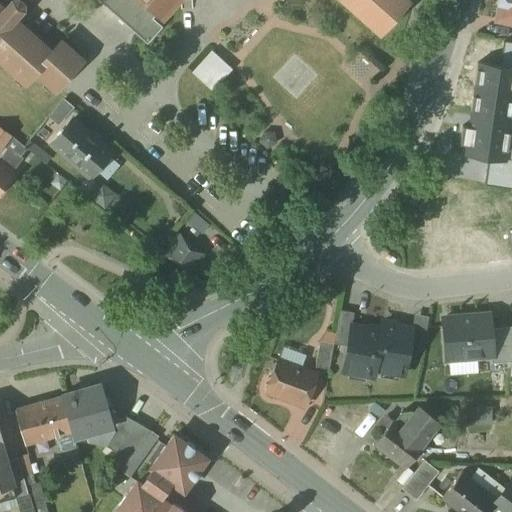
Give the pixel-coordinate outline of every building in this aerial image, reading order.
[(0,0),(0,72),(20,91),(27,82),(48,97),(79,61),(1,0),(0,0)] [(84,0),(138,48),(159,28),(128,0),(84,0)] [(134,0),(154,17),(169,0),(329,0),(371,38),(404,1),(403,0),(134,0)] [(511,0),(495,0),(491,23),(511,26),(511,0)] [(207,50),(187,73),(209,92),(229,70),(207,50)] [(69,117),(41,143),(83,184),(112,155),(69,117)] [(0,162),(0,193),(15,173),(0,162)] [(102,208),(112,193),(98,183),(87,198),(102,208)] [(179,230),(160,247),(184,273),(203,256),(179,230)] [(484,314),(440,318),(443,354),(487,350),(484,314)] [(411,329),(381,323),(380,326),(380,331),(374,369),(375,369),(403,374),(411,329)] [(380,331),(351,325),(343,371),(373,376),(375,369),(374,369),(380,331)] [(315,374),(278,360),(266,392),(304,406),(315,374)] [(113,432),(97,381),(53,395),(65,434),(69,445),(113,432)] [(65,434),(53,395),(0,410),(12,450),(65,434)] [(466,424),(488,422),(487,406),(465,407),(466,424)] [(400,469),(435,426),(413,409),(395,431),(387,425),(371,446),(400,469)] [(206,454),(171,429),(146,464),(150,467),(169,481),(180,489),(191,474),(206,454)] [(0,454),(0,495),(10,493),(0,454)] [(163,489),(169,481),(150,467),(137,484),(156,498),(163,489)] [(477,511),(486,500),(455,477),(439,503),(451,511),(477,511)] [(175,511),(156,498),(137,484),(130,479),(106,511),(175,511)] [(511,511),(511,485),(504,480),(482,511),(483,511),(511,511)]
